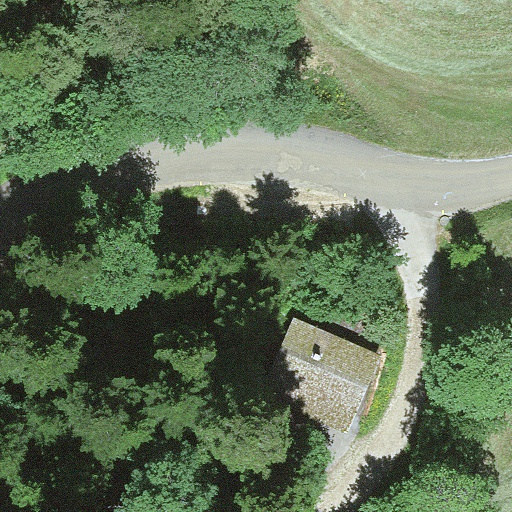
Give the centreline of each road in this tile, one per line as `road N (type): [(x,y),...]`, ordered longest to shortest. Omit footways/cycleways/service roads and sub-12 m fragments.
road 1 (unclassified): [(0,226),(172,149),(298,148),(413,181)]
road 2 (track): [(334,511),(403,414),(426,350),(432,316),(413,181)]
road 3 (track): [(0,143),(68,91),(81,64),(43,25),(0,2)]
